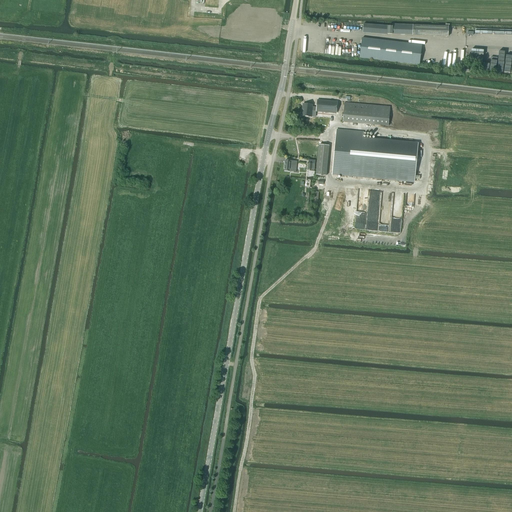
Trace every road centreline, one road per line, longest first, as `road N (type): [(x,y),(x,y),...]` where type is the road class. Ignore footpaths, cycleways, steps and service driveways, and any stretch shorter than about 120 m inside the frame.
road 1 (tertiary): [(199,511),(295,0)]
road 2 (track): [(233,511),(259,299),(316,245),(337,182),(330,179),(331,137)]
road 3 (track): [(0,55),(279,93)]
